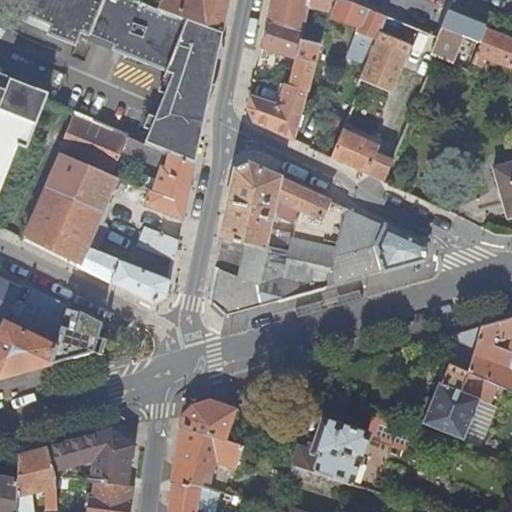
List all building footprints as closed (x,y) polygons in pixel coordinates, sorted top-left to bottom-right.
[(207,74),(223,32),(159,8),(154,6),(139,0),(27,0),(29,3),(32,7),(38,13),(54,20),(50,30),(78,42),(84,29),(115,43),(113,47),(174,74),(165,93),(207,111),(214,77),(207,74)] [(161,0),(159,8),(223,32),(230,0),(161,0)] [(308,6),(327,11),(330,0),(271,0),(267,22),(303,31),(308,6)] [(333,12),(337,0),(330,0),(327,11),(333,12)] [(358,26),(347,57),(368,64),(378,34),(383,36),(389,19),(388,18),(347,1),(339,0),(337,0),(333,12),(331,18),(358,26)] [(462,36),(479,43),(485,28),(487,23),(450,8),(439,36),(431,54),(438,57),(452,63),(462,36)] [(300,41),(302,35),(303,31),(267,22),(258,65),(257,65),(255,73),(273,78),(279,55),(294,60),(295,59),(300,41)] [(511,38),(485,28),(479,43),(471,60),(484,65),(487,58),(511,67),(511,66),(511,38)] [(324,35),(321,33),(313,39),(311,45),(300,41),(295,59),(313,64),(314,64),(319,48),(320,49),(324,35)] [(392,93),(410,47),(383,36),(378,34),(368,64),(360,88),(361,89),(358,96),(377,104),(382,90),(392,93)] [(302,35),(300,41),(311,45),(313,39),(302,35)] [(279,107),(250,97),(247,109),(252,122),(293,141),(313,64),(295,59),(294,60),(287,87),(285,86),(279,107)] [(26,152),(47,102),(44,101),(47,94),(0,73),(0,193),(19,149),(26,152)] [(155,116),(143,143),(195,165),(207,111),(165,93),(155,116)] [(107,222),(104,220),(99,218),(107,199),(116,179),(112,176),(123,151),(161,168),(155,182),(148,178),(143,189),(152,193),(147,207),(183,222),(195,165),(143,143),(75,114),(58,155),(61,156),(24,241),(152,306),(167,298),(171,280),(98,251),(108,226),(107,222)] [(379,149),(344,133),(333,160),(386,184),(394,165),(377,157),(379,149)] [(508,220),(511,218),(511,163),(495,168),(508,220)] [(329,201),(250,164),(235,171),(215,267),(216,268),(219,269),(213,304),(225,317),(327,288),(326,285),(330,268),(302,262),(300,270),(287,267),(293,241),(292,241),(296,222),(316,231),(329,201)] [(99,218),(104,220),(112,202),(107,199),(99,218)] [(330,268),(347,210),(329,201),(316,231),(296,222),(292,241),(293,241),(287,267),(300,270),(302,262),(330,268)] [(378,247),(385,227),(347,210),(330,268),(326,285),(327,288),(383,272),(378,247)] [(137,247),(174,262),(179,240),(145,227),(137,247)] [(378,247),(383,272),(423,260),(425,246),(385,227),(378,247)] [(219,269),(216,268),(208,299),(213,304),(219,269)] [(0,325),(3,326),(5,323),(57,347),(64,315),(66,307),(21,285),(19,287),(0,277),(0,325)] [(104,329),(103,329),(91,324),(81,319),(64,315),(57,347),(55,353),(75,358),(105,350),(104,329)] [(481,378),(497,385),(511,391),(511,318),(504,321),(479,327),(473,351),(466,372),(481,378)] [(91,324),(103,329),(103,325),(92,320),(91,324)] [(0,327),(2,329),(0,333),(0,379),(0,380),(53,365),(55,353),(57,347),(5,323),(3,326),(0,325),(0,327)] [(473,351),(450,344),(445,361),(448,365),(466,372),(473,351)] [(464,440),(480,399),(473,396),(481,378),(466,372),(448,365),(441,383),(439,383),(423,423),(464,440)] [(490,403),(497,385),(481,378),(473,396),(480,399),(490,403)] [(490,403),(480,399),(464,440),(481,447),(497,407),(490,403)] [(234,411),(211,404),(192,409),(183,418),(182,427),(225,441),(234,411)] [(300,447),(294,465),(307,469),(326,476),(352,485),(368,436),(323,421),(313,452),(300,447)] [(204,470),(214,470),(216,460),(237,467),(243,447),(225,441),(182,427),(173,482),(201,486),(204,470)] [(98,457),(95,483),(97,483),(126,487),(132,447),(113,432),(49,450),(55,468),(98,457)] [(21,458),(41,452),(38,443),(19,448),(21,458)] [(35,511),(31,496),(58,488),(57,478),(55,468),(49,450),(41,452),(21,458),(19,458),(18,483),(18,497),(17,511),(35,511)] [(303,482),(307,469),(294,465),(289,478),(303,482)] [(204,470),(201,486),(203,487),(209,488),(214,470),(204,470)] [(71,490),(72,480),(59,478),(59,488),(71,490)] [(0,511),(17,511),(18,497),(18,483),(0,479),(0,511)] [(195,511),(196,511),(199,511),(203,511),(209,488),(203,487),(201,486),(173,482),(168,511),(195,511)] [(89,511),(128,511),(132,487),(126,487),(97,483),(95,501),(91,500),(89,511)] [(238,504),(240,498),(228,494),(226,501),(238,504)]
